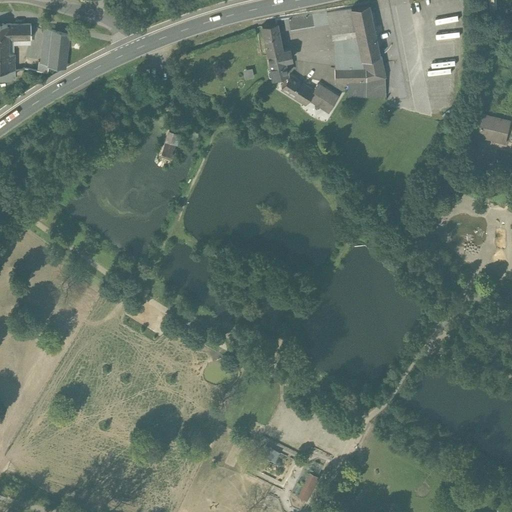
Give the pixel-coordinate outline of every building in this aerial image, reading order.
[(369,3),(351,7),(362,61),(380,57),(369,3)] [(356,36),(351,7),(325,11),(331,41),(356,36)] [(327,25),(325,11),(312,14),(315,26),(315,27),(327,25)] [(315,26),(312,14),(287,18),(290,31),(315,26)] [(8,19),(0,21),(0,54),(8,54),(8,39),(17,39),(16,21),(8,19)] [(32,25),(16,21),(17,39),(32,39),(32,25)] [(282,50),(277,22),(261,25),(266,53),(282,50)] [(69,35),(46,29),(45,37),(52,39),(48,64),(65,66),(68,45),(80,46),(81,40),(68,38),(69,35)] [(282,50),(266,53),(271,80),(288,77),(285,65),(292,64),(289,52),(283,53),(282,50)] [(8,54),(0,54),(0,71),(14,71),(14,54),(8,54)] [(363,69),(334,70),(335,83),(347,83),(347,96),(385,95),(384,74),(381,57),(380,57),(362,61),(363,69)] [(288,78),(281,88),(305,104),(308,100),(312,94),(288,78)] [(312,94),(308,100),(326,113),(338,96),(319,83),(312,94)] [(511,132),(511,117),(479,110),(473,133),(510,142),(511,132)] [(176,144),(165,141),(162,154),(172,157),(176,144)] [(267,449),(262,459),(275,465),(280,455),(267,449)] [(316,472),(306,467),(301,477),(311,482),(316,472)] [(311,482),(301,477),(296,488),(307,493),(311,482)] [(307,493),(296,488),(291,498),(302,504),(307,493)] [(297,511),(302,504),(291,498),(286,509),(292,511),(297,511)]
